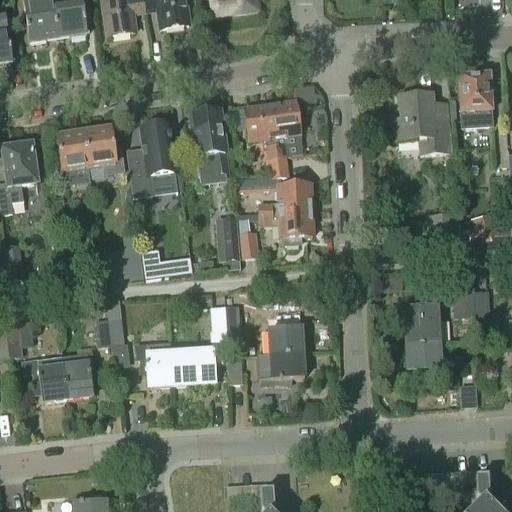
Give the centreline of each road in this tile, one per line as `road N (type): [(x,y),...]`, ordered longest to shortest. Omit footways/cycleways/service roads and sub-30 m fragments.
road 1 (residential): [(348,267),(0,311)]
road 2 (residential): [(323,62),(0,109)]
road 3 (residential): [(348,267),(339,101),(323,62)]
road 4 (residential): [(323,62),(395,44),(511,37)]
road 5 (residential): [(358,435),(348,267)]
road 6 (residential): [(511,259),(348,267)]
road 7 (residential): [(0,468),(155,449)]
road 8 (residential): [(358,435),(487,428)]
road 9 (residential): [(155,449),(281,441)]
